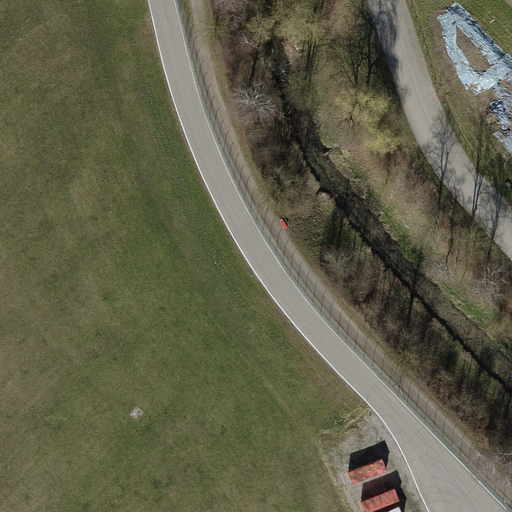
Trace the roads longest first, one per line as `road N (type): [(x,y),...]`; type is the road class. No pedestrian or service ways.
road 1 (track): [(195,0),(215,112),(267,220),(336,315),(511,495)]
road 2 (unclassified): [(385,0),(446,157),(511,230)]
